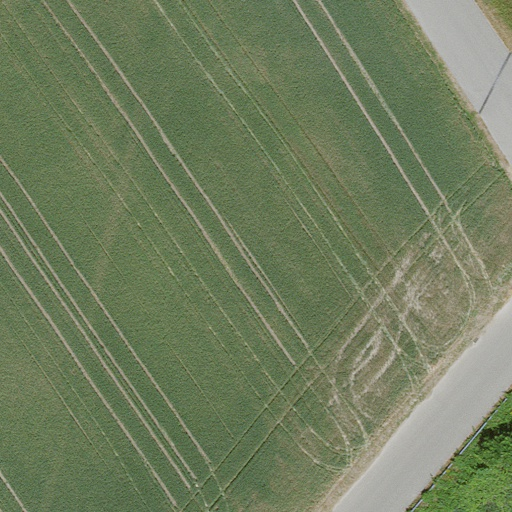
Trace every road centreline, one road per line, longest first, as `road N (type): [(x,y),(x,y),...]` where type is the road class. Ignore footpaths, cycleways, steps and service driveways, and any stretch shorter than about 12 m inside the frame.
road 1 (unclassified): [(358,511),(511,330)]
road 2 (track): [(445,0),(511,105)]
